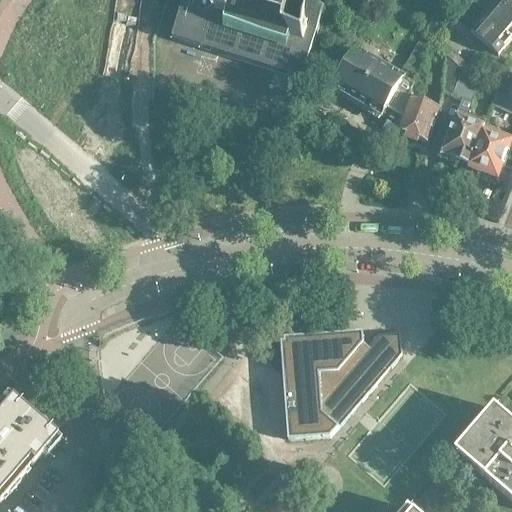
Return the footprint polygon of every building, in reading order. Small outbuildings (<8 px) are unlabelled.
[(304,72),(323,14),(317,12),(315,12),(310,10),(294,5),(278,0),(184,0),(172,41),(202,50),(204,45),(299,74),(300,71),(304,72)] [(278,0),(294,5),(310,10),(315,12),(319,0),(278,0)] [(511,0),(499,0),(497,3),(511,15),(511,0)] [(511,41),(511,15),(497,3),(484,19),(511,42),(511,41)] [(466,66),(441,44),(454,30),(470,45),(473,42),(475,39),(470,34),(453,19),(430,45),(467,77),(482,59),(476,54),(466,66)] [(511,42),(484,19),(470,34),(475,39),(498,58),(511,42)] [(413,86),(425,51),(417,47),(402,72),(406,74),(403,80),(413,86)] [(413,86),(403,80),(357,53),(335,91),(381,118),(387,109),(402,118),(413,86)] [(469,105),(478,84),(460,76),(453,70),(443,91),(453,96),(452,97),(469,105)] [(511,99),(497,93),(492,107),(511,115),(511,99)] [(428,145),(440,111),(411,100),(397,134),(428,145)] [(319,131),(324,123),(306,112),(301,120),(319,131)] [(469,168),(482,133),(484,128),(456,117),(441,156),(442,156),(443,155),(453,159),(456,163),(469,168)] [(497,179),(511,139),(499,134),(497,139),(482,133),(469,168),(497,179)] [(330,440),(401,356),(400,345),(399,345),(396,342),(395,335),(386,335),(386,336),(378,337),(366,351),(363,349),(361,348),(363,345),(355,339),(336,340),(332,337),(325,337),(318,338),(280,341),(283,377),(283,384),(287,387),(289,406),(285,406),(288,442),(305,440),(305,441),(330,440)] [(0,502),(25,474),(18,468),(13,463),(14,462),(16,460),(21,465),(23,463),(24,461),(31,467),(39,458),(53,441),(37,427),(30,421),(23,416),(8,402),(0,410),(0,502)] [(494,411),(489,417),(495,422),(501,415),(497,411),(495,410),(494,411)] [(26,413),(23,416),(30,421),(37,427),(40,425),(33,419),(26,413)] [(511,424),(501,415),(495,422),(489,417),(461,449),(467,454),(462,460),(473,471),(511,503),(511,424)] [(53,441),(39,458),(43,462),(58,445),(53,441)] [(457,457),(462,460),(467,454),(461,449),(456,455),(457,457)] [(21,465),(18,468),(25,474),(31,467),(24,461),(23,463),(21,465)] [(289,486),(299,475),(289,466),(288,467),(279,478),(280,479),(289,486)]
